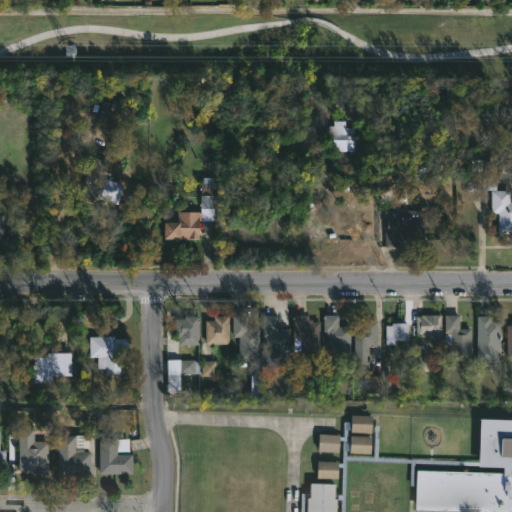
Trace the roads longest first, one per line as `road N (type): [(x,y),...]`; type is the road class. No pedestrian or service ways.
road 1 (tertiary): [(511,282),(0,281)]
road 2 (residential): [(154,283),(150,396),(162,434),(163,511)]
road 3 (residential): [(164,505),(0,502)]
